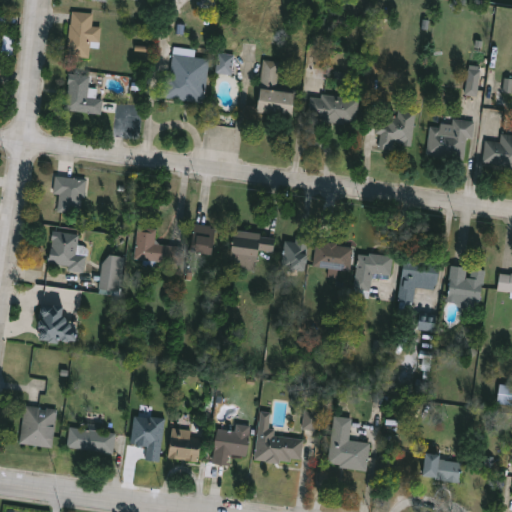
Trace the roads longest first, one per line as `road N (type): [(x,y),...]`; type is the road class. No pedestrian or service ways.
road 1 (residential): [(511,212),(0,134)]
road 2 (tertiary): [(0,331),(43,0)]
road 3 (tertiary): [(211,511),(0,481)]
